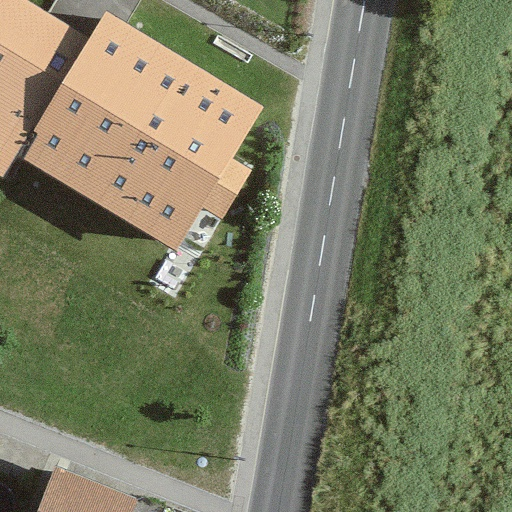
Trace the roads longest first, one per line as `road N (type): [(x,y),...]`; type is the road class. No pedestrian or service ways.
road 1 (tertiary): [(275,511),(362,0)]
road 2 (residential): [(0,424),(228,511)]
